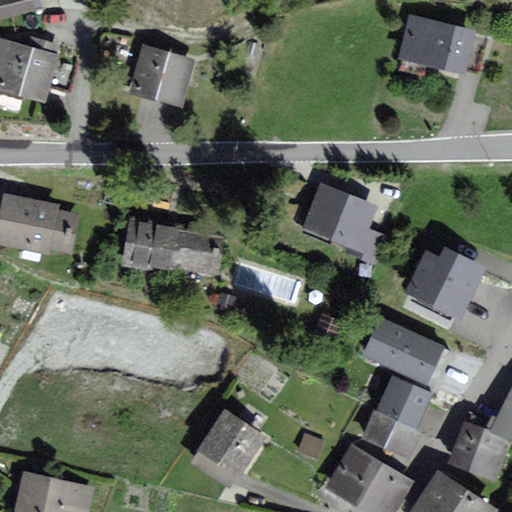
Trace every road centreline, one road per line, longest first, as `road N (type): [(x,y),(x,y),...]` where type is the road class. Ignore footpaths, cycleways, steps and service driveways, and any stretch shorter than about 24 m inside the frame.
road 1 (tertiary): [(0,156),(511,151)]
road 2 (residential): [(396,511),(511,348)]
